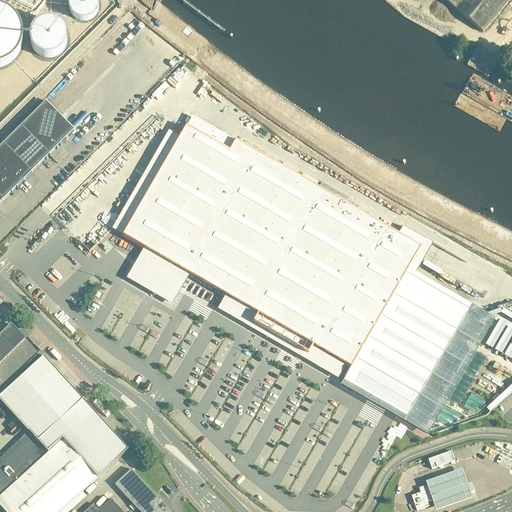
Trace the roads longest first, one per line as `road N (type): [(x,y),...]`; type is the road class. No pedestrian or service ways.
road 1 (unclassified): [(244,511),(144,407),(88,370)]
road 2 (unclassified): [(88,370),(218,511)]
road 3 (unclassified): [(88,370),(0,282)]
